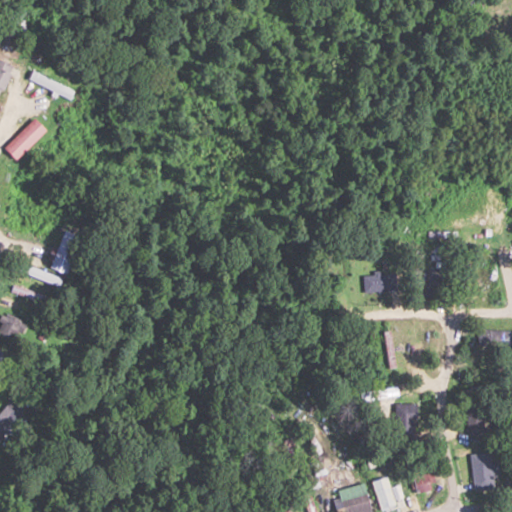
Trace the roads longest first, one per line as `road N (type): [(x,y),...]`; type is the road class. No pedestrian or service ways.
road 1 (residential): [(451,508),(443,388),(456,317)]
road 2 (residential): [(0,118),(24,0)]
